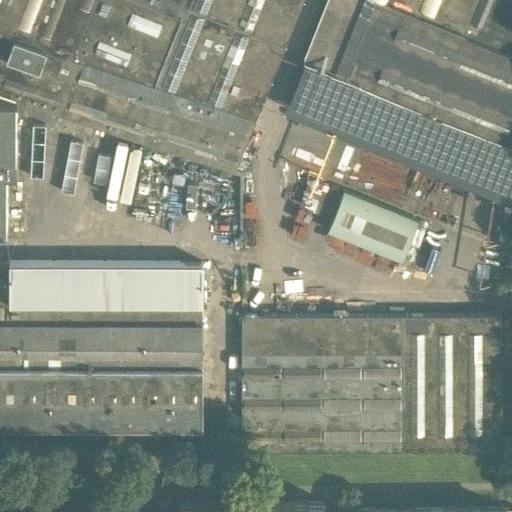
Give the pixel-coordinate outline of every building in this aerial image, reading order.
[(243,175),(249,159),(241,156),(302,0),(0,0),(0,93),(59,114),(234,173),(235,171),(243,175)] [(511,0),(329,0),(305,62),(354,81),(334,129),(511,200),(511,0)] [(0,234),(7,234),(7,176),(17,176),(17,103),(0,103),(0,234)] [(327,233),(402,263),(419,221),(344,191),(327,233)] [(0,261),(0,423),(203,424),(203,364),(202,364),(202,306),(0,304),(0,303),(203,304),(203,262),(0,261)] [(419,314),(420,354),(358,354),(359,450),(502,449),(501,313),(419,314)] [(274,315),(274,355),(358,354),(420,354),(419,314),(274,315)] [(359,450),(358,354),(274,355),(274,315),(241,315),(241,451),(359,450)] [(146,470),(149,457),(134,452),(130,466),(146,470)] [(325,511),(325,502),(287,503),(287,511),(325,511)] [(251,511),(251,503),(215,504),(214,511),(251,511)] [(287,511),(287,503),(251,503),(251,511),(287,511)]
